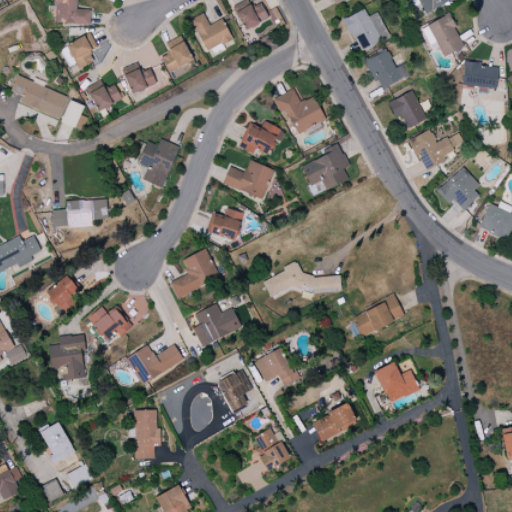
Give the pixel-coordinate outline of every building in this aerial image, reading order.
[(54,0),(53,24),(89,25),(90,11),(77,10),(77,0),(54,0)] [(452,1),(452,0),(416,0),(423,14),(452,1)] [(243,30),(268,20),(261,4),(251,8),(250,6),(236,11),(243,30)] [(377,13),(367,17),(364,10),(343,20),(359,52),(389,37),(377,13)] [(190,20),(205,52),(231,40),(222,19),(208,26),(202,14),(190,20)] [(443,58),(464,47),(448,15),(420,28),(430,49),(437,45),(443,58)] [(96,49),(90,34),(65,45),(77,70),(93,63),(88,52),(96,49)] [(164,44),(169,53),(161,57),(169,73),(192,62),(180,37),(164,44)] [(408,76),(402,65),(395,68),(386,51),(365,61),(379,91),(408,76)] [(496,89),(497,66),(463,64),(462,87),(496,89)] [(165,81),(158,66),(140,73),(138,69),(123,76),(131,95),(165,81)] [(57,119),(66,97),(16,77),(10,91),(22,96),(19,103),(57,119)] [(96,110),(125,100),(119,83),(90,93),(96,110)] [(272,99),(279,114),(285,111),(296,134),(325,121),(314,97),(299,103),(293,89),(272,99)] [(424,121),(413,92),(387,101),(394,119),(401,116),(405,128),(424,121)] [(74,129),(83,107),(69,101),(60,123),(74,129)] [(280,130),(264,121),(259,131),(249,125),(240,142),(247,145),(244,151),(252,155),(255,149),(267,156),(280,130)] [(408,141),(424,171),(456,154),(452,148),(461,143),(456,132),(435,143),(428,130),(408,141)] [(177,147),(159,140),(157,146),(145,142),(137,164),(147,167),(142,181),(163,188),(177,147)] [(300,167),(310,187),(321,181),(325,190),(348,180),(343,169),(348,166),(337,143),(320,151),(323,156),(300,167)] [(273,171),(249,160),(243,173),(229,167),(222,183),(260,200),(273,171)] [(452,200),(462,211),(478,197),(473,191),(478,186),(461,167),(435,191),(448,205),(452,200)] [(65,202),(66,210),(51,211),(53,229),(94,226),(93,221),(107,220),(106,199),(65,202)] [(477,228),(506,241),(511,226),(511,215),(507,213),(507,212),(488,204),(477,228)] [(243,214),(225,209),(222,218),(213,215),(208,234),(235,241),(243,214)] [(0,245),(0,266),(3,273),(42,255),(33,237),(19,243),(17,238),(0,245)] [(180,261),(187,275),(169,283),(176,299),(216,280),(203,250),(180,261)] [(339,275),(303,278),(295,261),(283,267),(283,272),(262,282),(269,297),(280,292),(340,288),(339,275)] [(44,294),(57,309),(81,288),(67,273),(44,294)] [(351,316),(359,336),(403,319),(394,298),(351,316)] [(200,348),(241,329),(232,310),(221,315),(216,304),(194,314),(199,325),(192,328),(200,348)] [(101,307),(87,319),(106,342),(115,334),(119,338),(132,327),(116,306),(106,314),(101,307)] [(10,366),(26,358),(20,345),(13,348),(5,331),(2,332),(0,326),(0,363),(1,363),(0,362),(0,356),(4,354),(10,366)] [(50,370),(64,369),(65,381),(84,379),(81,335),(58,337),(58,346),(48,346),(50,370)] [(141,386),(183,361),(173,346),(154,358),(147,346),(125,359),(141,386)] [(263,382),(278,376),(282,387),(295,381),(282,349),(254,360),(263,382)] [(373,372),(389,404),(418,390),(409,370),(398,375),(393,363),(373,372)] [(241,396),(251,390),(240,370),(216,384),(231,412),(246,405),(241,396)] [(311,422),(320,442),(357,425),(347,404),(311,422)] [(157,410),(133,411),(134,460),(154,460),(153,445),(158,444),(157,410)] [(55,464),(74,453),(58,423),(38,434),(55,464)] [(266,471),(288,460),(272,428),(250,439),(266,471)] [(511,428),(501,430),(505,459),(511,458),(511,428)] [(0,466),(0,497),(1,500),(20,494),(16,482),(21,480),(17,467),(7,470),(5,465),(0,466)] [(78,484),(90,477),(84,466),(72,472),(78,484)] [(63,496),(56,481),(38,489),(45,504),(63,496)] [(186,511),(186,510),(189,509),(179,486),(155,496),(161,511),(186,511)]
